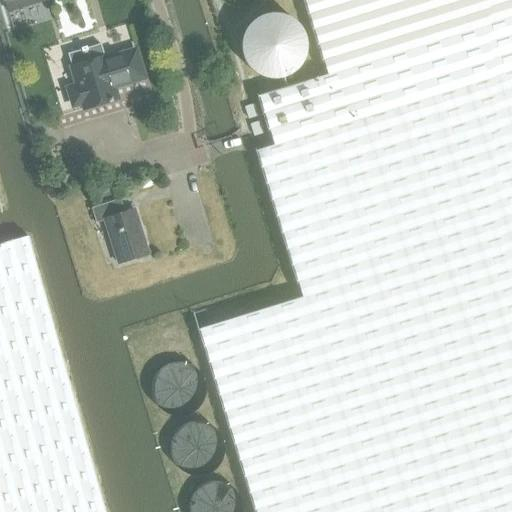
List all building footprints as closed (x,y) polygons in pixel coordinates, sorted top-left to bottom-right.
[(511,511),(511,0),(303,0),(326,75),(258,97),(273,146),(255,151),(301,298),(198,330),(254,511),(511,511)] [(274,85),(316,46),(275,3),(233,42),(274,85)] [(100,44),(67,54),(71,66),(76,86),(67,88),(72,106),(82,103),(84,110),(117,100),(113,87),(143,78),(135,50),(104,59),(104,56),(100,44)] [(112,195),(109,185),(96,189),(99,199),(112,195)] [(147,253),(133,210),(123,213),(119,200),(90,209),(95,222),(104,219),(118,263),(147,253)] [(0,243),(0,511),(101,511),(21,237),(0,243)] [(157,407),(204,405),(203,364),(156,366),(157,407)] [(195,478),(228,447),(200,416),(166,447),(195,478)] [(191,511),(240,511),(249,503),(218,473),(185,506),(191,511)]
